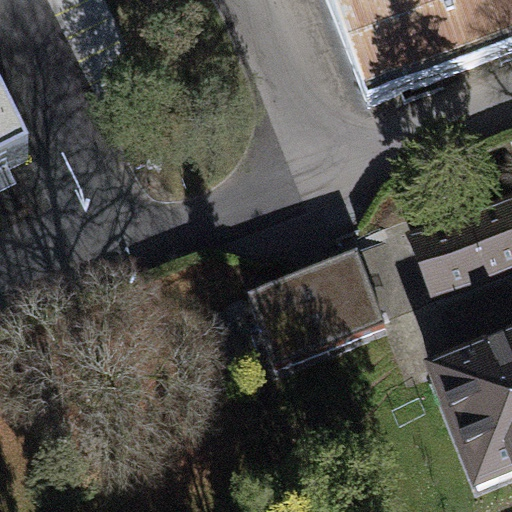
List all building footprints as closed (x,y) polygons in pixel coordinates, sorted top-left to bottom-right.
[(511,0),(308,0),(358,129),(511,69),(511,0)] [(0,65),(0,147),(33,131),(0,65)] [(511,226),(414,264),(438,328),(511,300),(511,226)] [(250,283),(278,364),(386,327),(358,246),(250,283)] [(511,349),(419,382),(464,509),(511,492),(511,349)]
